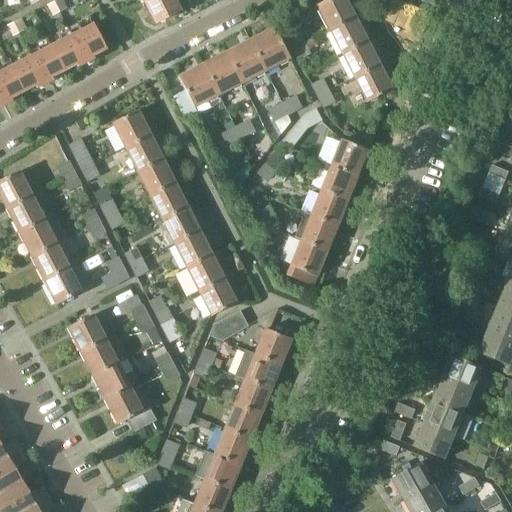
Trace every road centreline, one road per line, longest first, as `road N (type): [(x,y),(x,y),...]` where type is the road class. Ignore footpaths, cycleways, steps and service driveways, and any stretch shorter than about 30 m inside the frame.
road 1 (residential): [(304,407),(467,0)]
road 2 (residential): [(0,140),(248,0)]
road 3 (residential): [(82,511),(3,376)]
